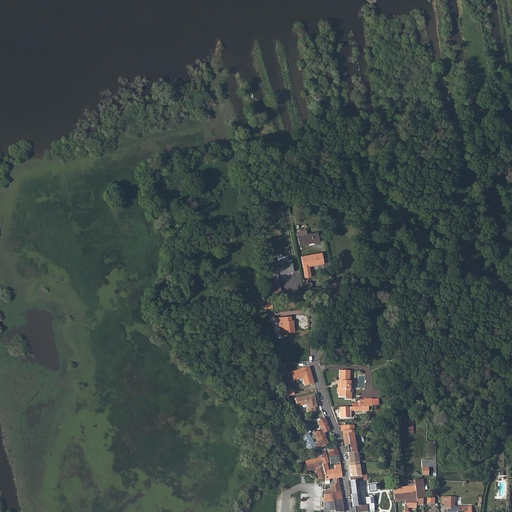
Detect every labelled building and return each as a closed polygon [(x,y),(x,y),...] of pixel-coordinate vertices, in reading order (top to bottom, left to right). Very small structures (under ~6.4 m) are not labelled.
[(371,227),(357,229),(358,236),(372,234),(371,227)] [(315,232),(295,236),(297,245),(317,241),(315,232)] [(321,252),(300,256),(304,277),(310,276),(308,267),(323,264),(321,252)] [(292,259),(276,261),(278,274),(294,272),(292,259)] [(278,274),(276,261),(269,263),(274,291),(280,290),(278,274)] [(296,332),(295,321),(294,321),(293,317),(281,317),(281,332),(296,332)] [(337,386),(336,395),(336,398),(343,399),(343,400),(350,401),(350,394),(349,394),(349,387),(351,387),(351,383),(348,382),(348,373),(337,372),(337,383),(339,383),(339,387),(337,386)] [(317,408),(314,395),(294,400),(296,408),(306,406),(307,410),(306,410),(307,415),(315,412),(314,408),(317,408)] [(357,408),(337,410),(338,420),(348,420),(348,412),(351,412),(351,413),(366,412),(366,408),(357,408)] [(328,432),(323,419),(317,422),(320,431),(313,434),(315,440),(310,442),(315,451),(327,445),(322,434),(328,432)] [(315,451),(310,442),(305,432),(299,435),(307,454),(315,451)] [(336,450),(335,447),(325,451),(328,458),(338,456),(336,450)] [(315,471),(318,481),(324,482),(325,476),(319,459),(317,454),(315,455),(316,457),(304,462),(308,473),(315,471)] [(347,454),(347,457),(348,460),(347,460),(347,464),(359,463),(358,454),(355,454),(347,454)] [(325,476),(324,482),(324,484),(329,484),(328,480),(333,479),(332,472),(327,472),(325,465),(327,465),(325,459),(322,460),(321,459),(319,459),(325,476)] [(420,459),(420,475),(428,475),(428,466),(434,466),(434,459),(420,459)] [(350,475),(351,477),(361,476),(360,465),(348,467),(348,472),(350,472),(350,475)] [(359,505),(359,506),(373,505),(372,497),(365,497),(363,480),(367,480),(366,475),(361,476),(351,477),(349,478),(349,481),(352,506),(355,506),(359,505)] [(415,491),(393,494),(394,502),(401,501),(404,501),(416,499),(423,498),(425,498),(423,479),(415,480),(415,491)] [(331,487),(329,487),(330,492),(331,496),(339,495),(338,486),(334,487),(331,487)] [(331,496),(323,497),(322,504),(330,504),(341,503),(339,495),(331,496)] [(457,499),(457,498),(445,497),(440,498),(443,505),(445,505),(445,507),(445,510),(454,510),(454,499),(457,499)] [(403,511),(409,511),(407,511),(408,508),(416,508),(416,505),(416,499),(404,501),(404,505),(403,511)] [(330,504),(322,504),(321,511),(342,511),(341,503),(330,504)]
